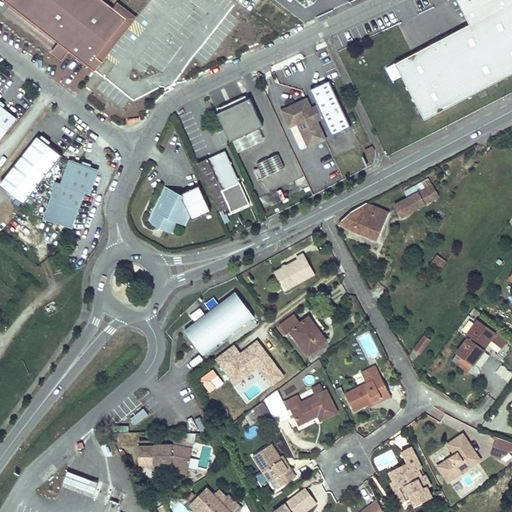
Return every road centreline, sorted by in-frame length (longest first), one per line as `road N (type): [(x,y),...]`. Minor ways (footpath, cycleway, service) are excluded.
road 1 (residential): [(317,210),(420,402),(338,465)]
road 2 (residential): [(389,0),(170,100),(134,152)]
road 3 (secondary): [(317,210),(511,110)]
road 4 (secondary): [(0,452),(114,308)]
road 5 (residential): [(134,152),(0,49)]
road 6 (secondary): [(163,271),(317,210)]
